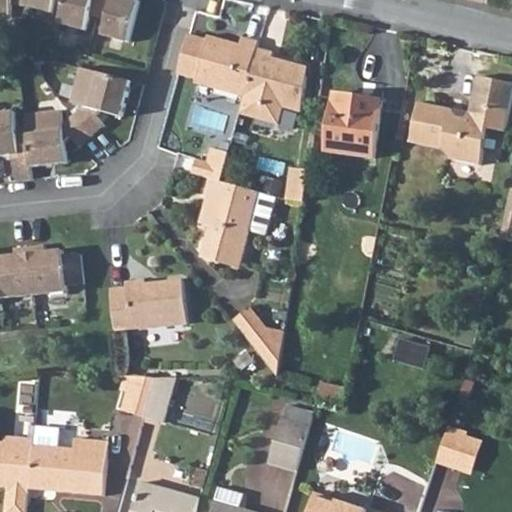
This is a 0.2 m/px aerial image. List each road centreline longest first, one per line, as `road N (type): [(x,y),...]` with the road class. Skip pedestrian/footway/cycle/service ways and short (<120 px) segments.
road 1 (residential): [(0,206),(96,196),(137,160),(180,0)]
road 2 (unknown): [(413,14),(378,177)]
road 3 (residential): [(350,0),(511,37)]
road 4 (unknown): [(96,196),(101,319)]
